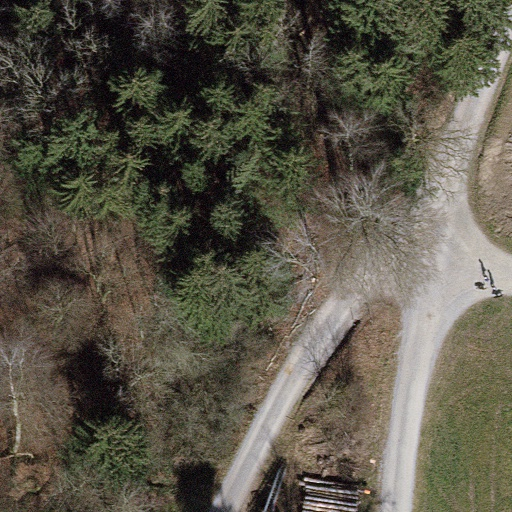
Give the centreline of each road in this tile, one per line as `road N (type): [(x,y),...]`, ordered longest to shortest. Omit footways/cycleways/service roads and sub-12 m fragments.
road 1 (track): [(220,511),(269,407),(345,288),(392,260),(436,262)]
road 2 (track): [(508,0),(454,152),(436,262)]
road 3 (track): [(436,262),(398,511)]
